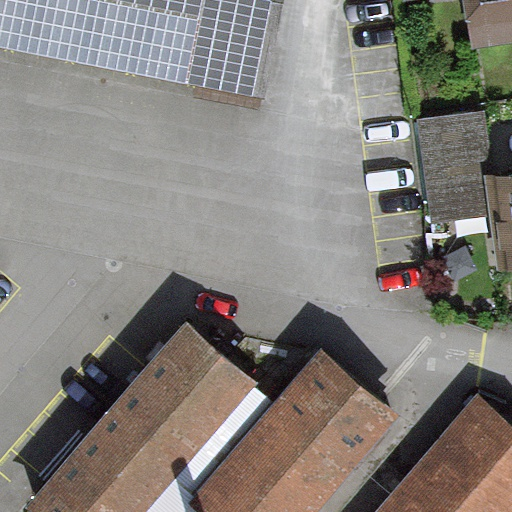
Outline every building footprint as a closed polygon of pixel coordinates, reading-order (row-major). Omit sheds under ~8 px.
[(287,0),(0,0),(0,43),(269,96),(287,0)] [(511,0),(416,0),(417,9),(468,1),(476,55),(511,49),(511,0)] [(497,109),(431,116),(443,223),(511,215),(511,173),(504,174),(497,109)] [(188,304),(30,490),(56,511),(132,511),(174,464),(259,364),(188,304)] [(194,481),(190,486),(221,511),(300,511),(399,396),(321,331),(194,481)] [(511,511),(511,411),(479,383),(368,511),(511,511)] [(221,511),(190,486),(194,481),(174,464),(132,511),(221,511)]
